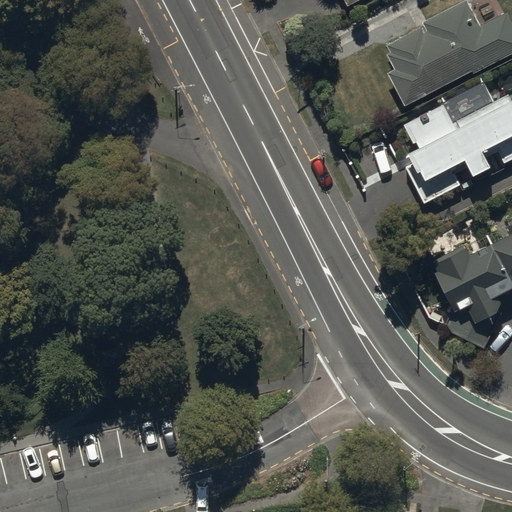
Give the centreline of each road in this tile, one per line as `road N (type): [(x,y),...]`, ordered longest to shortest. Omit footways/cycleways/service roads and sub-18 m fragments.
road 1 (secondary): [(190,0),(384,369)]
road 2 (residential): [(34,511),(230,462),(384,369)]
road 3 (secondary): [(384,369),(437,424),(511,459)]
